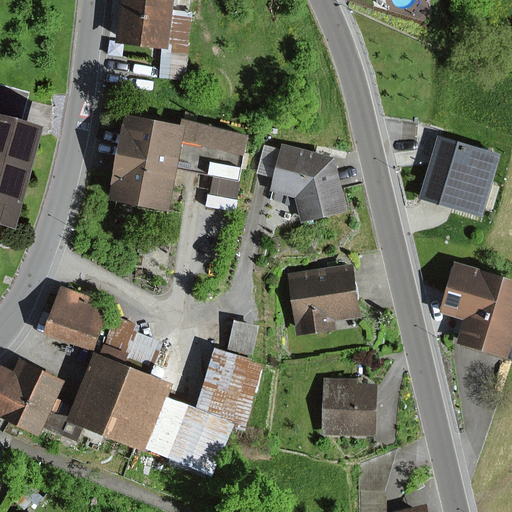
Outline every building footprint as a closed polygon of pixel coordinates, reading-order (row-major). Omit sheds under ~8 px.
[(194,12),(174,10),(175,0),(122,0),(117,44),(163,49),(159,78),(186,81),(194,12)] [(181,126),(126,115),(110,201),(170,212),(178,169),(214,176),(210,195),(207,194),(205,207),(234,213),(249,136),(182,120),(181,126)] [(29,127),(0,119),(0,229),(29,127)] [(483,218),(502,154),(438,136),(420,200),(483,218)] [(335,158),(282,144),(281,150),(265,145),(257,174),(273,178),(270,192),(296,199),(302,223),(348,212),(335,158)] [(508,360),(511,347),(511,279),(456,263),(441,314),(465,321),(458,345),(508,360)] [(354,265),(287,275),(297,337),(336,331),(335,322),(362,318),(354,265)] [(95,351),(111,304),(61,287),(45,335),(95,351)] [(66,382),(20,359),(14,372),(1,366),(0,367),(0,418),(40,436),(44,428),(66,436),(71,423),(147,453),(148,450),(214,477),(234,428),(246,431),(263,365),(251,362),(252,359),(215,348),(196,408),(169,397),(174,384),(146,373),(159,341),(138,333),(141,326),(114,316),(100,355),(94,353),(74,405),(58,399),(66,382)] [(239,317),(231,346),(256,352),(264,324),(239,317)] [(159,378),(161,378),(163,378),(165,377),(166,376),(167,374),(168,372),(167,369),(166,368),(164,366),(162,366),(160,366),(158,367),(157,368),(156,370),(155,371),(155,373),(156,375),(157,377),(159,378)] [(358,384),(358,380),(324,379),(322,436),(377,438),(379,385),(358,384)] [(429,511),(428,503),(390,511),(387,511),(387,489),(398,449),(360,464),(360,511),(429,511)] [(44,498),(24,482),(17,491),(20,493),(13,501),(25,510),(31,502),(37,507),(44,498)]
